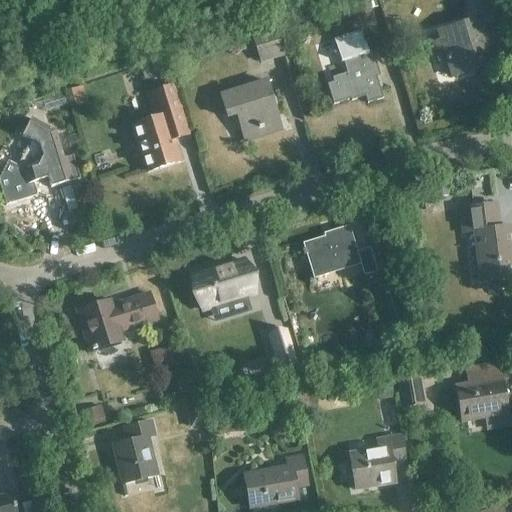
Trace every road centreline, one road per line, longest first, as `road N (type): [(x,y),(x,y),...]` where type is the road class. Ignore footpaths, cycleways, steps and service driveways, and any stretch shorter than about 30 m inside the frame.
road 1 (residential): [(16,269),(511,127)]
road 2 (residential): [(57,432),(16,269)]
